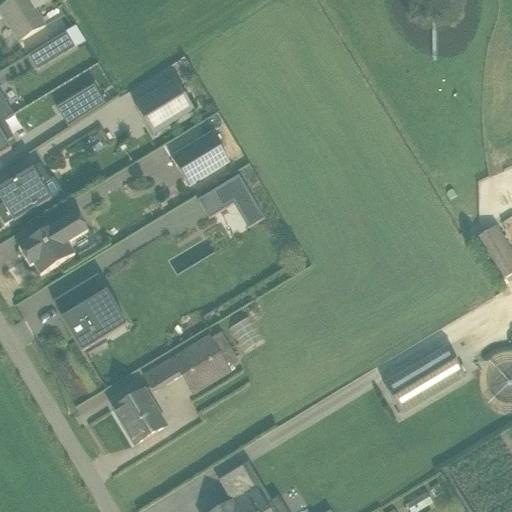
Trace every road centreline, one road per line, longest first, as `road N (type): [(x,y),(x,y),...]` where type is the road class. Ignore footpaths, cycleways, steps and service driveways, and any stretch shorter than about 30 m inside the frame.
road 1 (unknown): [(161,511),(511,287)]
road 2 (unclassified): [(114,511),(0,324)]
